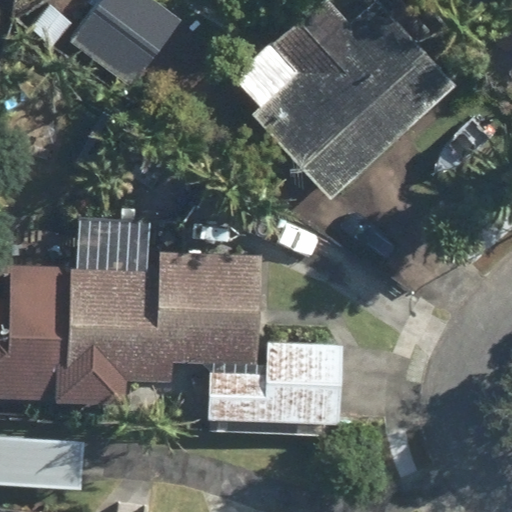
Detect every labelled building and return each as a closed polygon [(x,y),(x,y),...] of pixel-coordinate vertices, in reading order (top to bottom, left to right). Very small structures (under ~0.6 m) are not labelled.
[(193,0),(96,0),(75,41),(151,81),(193,0)] [(333,192),(469,74),(404,0),(374,0),(353,19),(336,0),(277,0),(259,16),(306,70),(261,109),(333,192)] [(125,268),(52,266),(2,265),(1,289),(0,288),(0,398),(121,401),(122,378),(169,379),(169,361),(253,363),(256,250),(155,248),(154,269),(125,268)] [(208,372),(208,421),(334,423),(336,338),(262,338),(261,373),(208,372)] [(100,429),(0,424),(0,483),(98,488),(100,429)]
